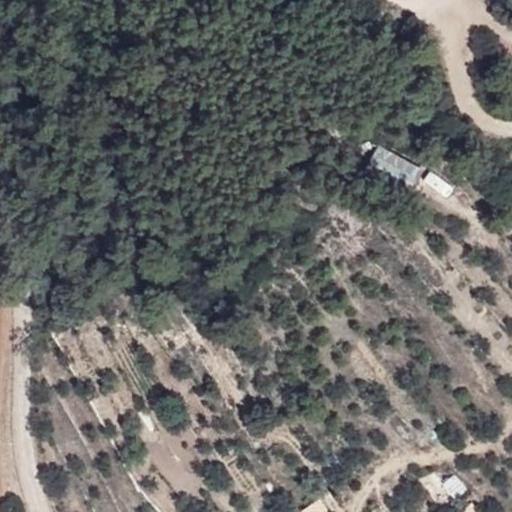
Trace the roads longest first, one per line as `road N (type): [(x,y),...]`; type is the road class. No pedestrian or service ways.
road 1 (track): [(0,159),(18,198),(29,256),(34,463),(43,511)]
road 2 (track): [(447,0),(465,97),(511,127)]
